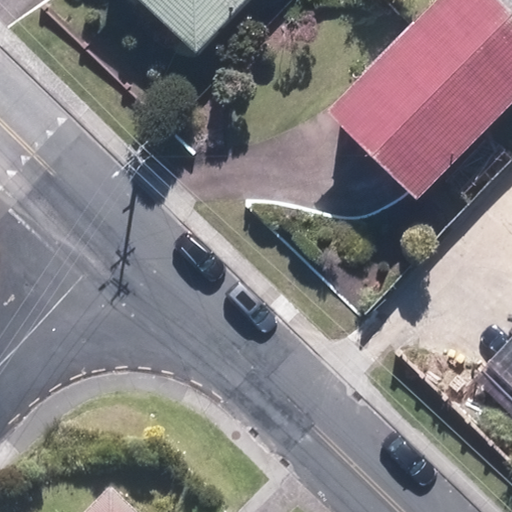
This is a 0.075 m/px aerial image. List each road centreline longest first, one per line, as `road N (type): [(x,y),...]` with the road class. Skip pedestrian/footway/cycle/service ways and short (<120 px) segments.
road 1 (tertiary): [(394,511),(120,247)]
road 2 (residential): [(0,369),(120,247)]
road 3 (tertiary): [(120,247),(0,128)]
